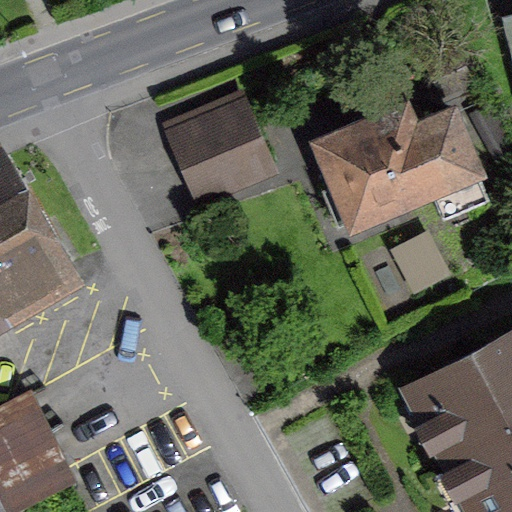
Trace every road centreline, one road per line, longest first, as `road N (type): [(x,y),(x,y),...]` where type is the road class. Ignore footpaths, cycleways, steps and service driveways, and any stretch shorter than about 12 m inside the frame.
road 1 (residential): [(49,76),(91,173),(276,511)]
road 2 (tertiary): [(256,0),(49,76)]
